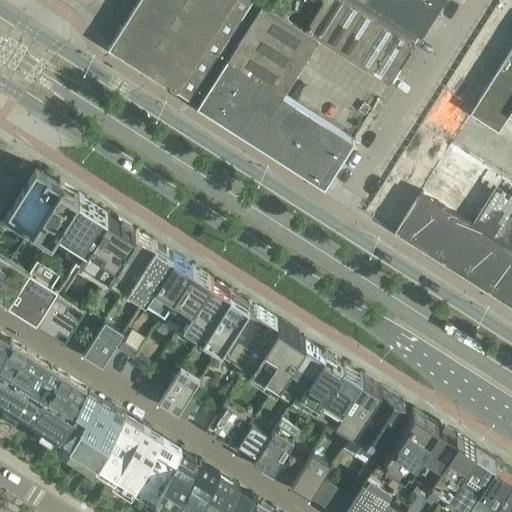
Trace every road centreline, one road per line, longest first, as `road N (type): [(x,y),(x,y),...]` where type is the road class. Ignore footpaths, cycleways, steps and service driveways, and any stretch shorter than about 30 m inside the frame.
road 1 (secondary): [(19,93),(511,415)]
road 2 (residential): [(0,313),(310,511)]
road 3 (secondary): [(332,223),(49,41)]
road 4 (unclassified): [(332,223),(473,0)]
road 5 (secondary): [(511,336),(332,223)]
